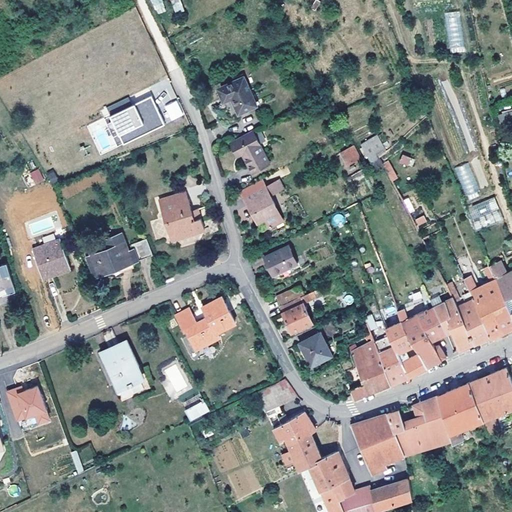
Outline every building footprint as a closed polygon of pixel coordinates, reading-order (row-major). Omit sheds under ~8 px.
[(150,0),(156,15),(166,11),(161,0),(150,0)] [(180,0),(171,0),(176,13),(184,10),(180,0)] [(461,11),(446,12),(448,53),(463,52),(461,11)] [(257,104),(244,76),(218,88),(222,98),(230,94),(232,97),(239,113),(257,104)] [(150,95),(110,115),(123,143),(164,123),(150,95)] [(176,100),(164,107),(172,121),(184,114),(176,100)] [(270,162),(253,130),(233,141),(240,154),(243,153),(252,171),(270,162)] [(377,153),(385,148),(377,134),(361,144),(372,163),(379,158),(377,153)] [(361,156),(354,145),(349,147),(356,159),(361,156)] [(356,159),(349,147),(342,152),(348,163),(356,159)] [(399,163),(413,167),(415,158),(401,155),(399,163)] [(384,164),(380,157),(379,158),(372,163),(375,169),(384,164)] [(466,197),(480,191),(468,162),(454,168),(466,197)] [(35,185),(44,180),(38,169),(29,173),(35,185)] [(51,184),(58,181),(53,169),(45,173),(51,184)] [(283,220),(270,195),(266,186),(262,179),(245,188),(248,195),(245,196),(258,222),(266,218),(270,227),(283,220)] [(270,195),(282,188),(278,180),(266,186),(270,195)] [(205,228),(201,216),(195,218),(192,210),(187,192),(159,200),(171,239),(205,228)] [(504,219),(495,196),(485,200),(466,208),(472,224),(475,231),(494,223),(504,219)] [(408,213),(415,211),(410,198),(403,200),(408,213)] [(201,216),(199,208),(192,210),(195,218),(201,216)] [(340,212),(330,219),(336,228),(346,221),(340,212)] [(414,218),(416,226),(426,223),(424,216),(414,218)] [(132,262),(153,254),(147,238),(130,244),(132,249),(128,251),(121,233),(119,234),(105,239),(109,249),(100,252),(97,245),(90,248),(93,255),(89,257),(93,266),(95,273),(111,267),(110,265),(118,263),(120,267),(130,263),(132,262)] [(70,264),(56,238),(30,251),(43,278),(70,264)] [(298,263),(289,244),(264,256),(273,275),(298,263)] [(507,272),(501,259),(490,264),(491,266),(496,278),(507,272)] [(16,291),(7,262),(0,264),(0,288),(6,286),(9,293),(16,291)] [(116,274),(132,268),(134,267),(132,262),(130,263),(120,267),(118,263),(110,265),(111,267),(95,273),(97,277),(109,272),(109,273),(116,274)] [(511,313),(496,278),(491,266),(481,271),(487,285),(478,289),(471,275),(464,278),(470,291),(490,336),(491,338),(511,327),(511,313)] [(511,269),(507,272),(496,278),(511,313),(511,269)] [(490,336),(470,291),(459,297),(453,282),(447,285),(449,290),(453,300),(473,343),(474,344),(478,342),(490,336)] [(280,304),(304,293),(300,285),(277,296),(280,304)] [(9,293),(6,286),(0,288),(0,293),(1,293),(2,295),(9,293)] [(322,293),(319,288),(314,290),(316,296),(322,293)] [(312,322),(303,302),(316,296),(314,290),(281,305),(284,311),(283,312),(292,331),(312,322)] [(218,331),(235,322),(222,296),(203,306),(209,316),(197,322),(189,307),(175,314),(184,332),(187,330),(196,348),(220,336),(218,331)] [(473,343),(453,300),(435,307),(447,333),(451,330),(459,350),(473,343)] [(447,333),(435,307),(402,320),(402,321),(413,341),(423,336),(425,341),(430,339),(431,340),(447,333)] [(388,333),(409,377),(412,375),(428,366),(413,341),(402,321),(402,320),(398,310),(397,308),(388,312),(393,324),(385,327),(388,333)] [(375,324),(370,313),(364,316),(368,327),(375,324)] [(332,354),(320,332),(300,343),(310,362),(315,359),(317,362),(321,360),(332,354)] [(391,384),(374,340),(371,333),(365,336),(369,344),(352,352),(362,384),(351,388),(354,399),(357,398),(381,389),(391,384)] [(409,377),(388,333),(374,340),(391,384),(406,378),(409,377)] [(446,356),(439,344),(435,345),(431,340),(430,339),(425,341),(423,336),(413,341),(428,366),(444,357),(446,356)] [(139,365),(127,339),(100,352),(112,377),(119,374),(124,386),(137,380),(132,368),(139,365)] [(169,395),(187,385),(175,363),(162,370),(167,379),(162,382),(169,395)] [(124,395),(145,386),(141,378),(144,377),(139,365),(132,368),(137,380),(124,386),(119,374),(112,377),(117,389),(121,388),(124,395)] [(511,408),(511,377),(507,366),(491,373),(469,382),(482,417),(486,426),(489,435),(499,431),(493,416),(497,414),(509,409),(511,408)] [(265,412),(299,396),(286,377),(256,391),(265,412)] [(482,417),(469,382),(449,390),(438,395),(450,434),(452,441),(457,439),(461,438),(466,436),(462,425),(482,417)] [(39,386),(19,392),(17,387),(5,391),(15,422),(20,421),(23,431),(50,423),(39,386)] [(450,434),(438,395),(419,402),(414,405),(418,416),(404,421),(406,427),(395,431),(404,453),(450,434)] [(192,419),(210,409),(205,400),(188,410),(192,419)] [(404,421),(400,409),(391,412),(387,413),(395,431),(406,427),(404,421)] [(500,421),(511,415),(509,409),(497,414),(500,421)] [(285,436),(298,429),(297,427),(310,419),(304,410),(273,427),(280,439),(285,436)] [(404,453),(395,431),(387,413),(353,424),(373,472),(388,466),(386,461),(404,453)] [(322,457),(311,432),(316,428),(310,419),(297,427),(298,429),(285,436),(299,470),(310,464),(322,457)] [(369,511),(412,498),(409,479),(371,490),(372,494),(347,502),(341,488),(352,483),(340,457),(343,455),(341,449),(338,451),(322,457),(310,464),(330,511),(369,511)] [(83,472),(76,450),(71,452),(79,473),(83,472)] [(303,473),(313,504),(319,502),(309,470),(303,473)] [(357,495),(352,483),(341,488),(347,502),(372,494),(371,490),(357,495)] [(18,495),(17,485),(10,486),(11,496),(18,495)]
